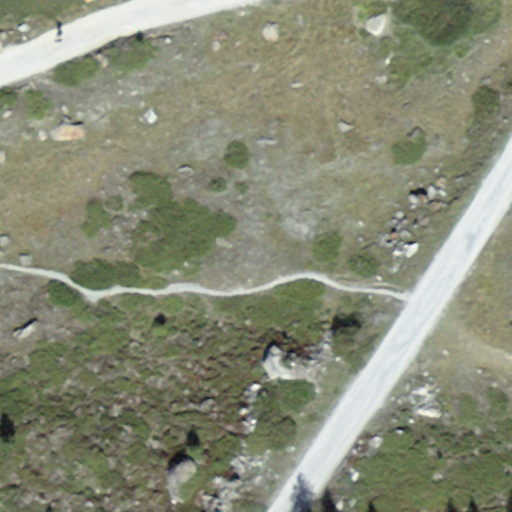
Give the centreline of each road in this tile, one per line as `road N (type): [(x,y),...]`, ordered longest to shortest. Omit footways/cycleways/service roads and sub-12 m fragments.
road 1 (track): [(275,511),(416,330),(511,160)]
road 2 (track): [(233,0),(0,65)]
